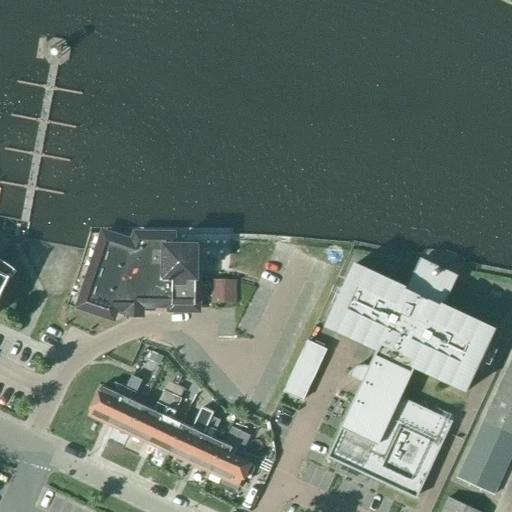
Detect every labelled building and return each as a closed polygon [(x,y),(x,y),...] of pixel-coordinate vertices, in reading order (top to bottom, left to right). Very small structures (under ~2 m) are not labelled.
[(134,246),(105,236),(81,306),(112,317),(115,308),(129,308),(129,313),(139,313),(140,304),(172,304),(172,309),(196,309),(197,247),(170,247),(171,237),(137,237),(134,246)] [(350,374),(348,377),(350,378),(350,377),(363,382),(329,454),(334,456),(335,455),(414,492),(413,493),(419,495),(452,423),(401,399),(415,369),(466,393),(495,331),(444,307),(456,282),(418,264),(406,289),(354,265),(351,273),(347,272),(343,281),(347,283),(326,327),(378,351),(370,367),(367,366),(364,366),(362,366),(360,366),(357,367),(355,368),(354,369),(352,371),(350,374)] [(0,299),(10,278),(0,272),(0,299)] [(211,304),(237,304),(237,280),(211,280),(211,304)] [(303,401),(326,351),(308,342),(284,392),(303,401)] [(511,359),(457,479),(494,496),(511,456),(511,359)] [(109,426),(131,378),(123,373),(114,391),(102,386),(88,416),(109,426)] [(141,381),(132,376),(131,378),(109,426),(129,436),(144,405),(132,399),(141,381)] [(150,445),(173,395),(164,391),(155,410),(144,405),(129,436),(150,445)] [(170,455),(185,424),(173,418),(182,399),(173,395),(150,445),(170,455)] [(190,465),(212,417),(213,414),(202,409),(194,428),(185,424),(170,455),(190,465)] [(225,443),(213,437),(221,421),(212,417),(190,465),(211,474),(225,443)] [(225,443),(211,474),(240,488),(246,474),(252,477),(257,468),(239,460),(250,437),(232,428),(225,443)] [(477,511),(448,499),(441,511),(477,511)]
